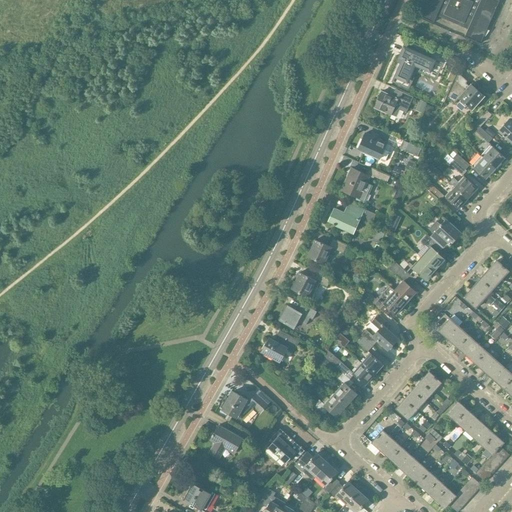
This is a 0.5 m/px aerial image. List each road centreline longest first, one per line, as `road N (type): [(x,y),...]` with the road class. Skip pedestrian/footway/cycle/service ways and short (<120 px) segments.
road 1 (tertiary): [(125,511),(275,245),(385,0)]
road 2 (residential): [(422,346),(411,321),(491,233)]
road 3 (residential): [(335,443),(422,346)]
